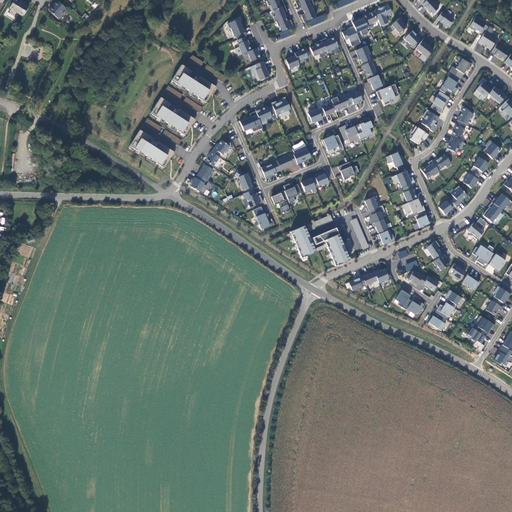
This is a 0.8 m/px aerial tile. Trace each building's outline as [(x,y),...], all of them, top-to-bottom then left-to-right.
[(14,0),(9,8),(22,16),(28,7),(17,0),(14,0)] [(278,0),(268,0),(266,1),(268,6),(271,5),(273,10),(285,5),(284,3),(282,0),(279,2),(278,1),(278,0)] [(312,6),(314,5),(312,0),(311,0),(308,1),(307,0),(297,0),(295,1),(296,3),(297,6),(300,5),(301,6),(303,10),(312,6)] [(353,0),(341,0),(335,3),(337,9),(354,1),(353,0)] [(426,0),(422,4),(426,9),(428,10),(433,15),(437,11),(436,10),(439,7),(435,4),(436,3),(432,0),(426,0)] [(57,1),(49,10),(57,18),(58,19),(60,19),(64,15),(63,13),(62,12),(65,8),(57,1)] [(276,21),(286,17),(284,13),(283,12),(287,10),(286,8),(285,5),(273,10),(275,16),(273,17),(275,22),(276,21)] [(388,23),(386,17),(386,15),(392,13),(389,5),(384,7),(382,8),(379,9),(374,11),(381,26),(388,23)] [(314,12),(312,6),(303,10),(304,14),(305,15),(301,17),(302,19),(304,22),(315,18),(313,12),(314,12)] [(365,15),(363,16),(363,17),(367,26),(377,21),(373,12),(367,15),(367,14),(365,15)] [(442,12),(437,18),(440,21),(440,22),(443,24),(444,23),(448,27),(454,20),(449,16),(446,13),(445,14),(442,12)] [(323,15),(308,21),(311,27),(325,21),(323,15)] [(402,16),(390,26),(394,30),(395,29),(400,35),(404,32),(402,30),(406,27),(402,22),(404,20),(403,18),(402,16)] [(286,17),(276,21),(279,27),(280,26),(282,32),(294,27),(293,24),(291,21),(288,23),(287,21),(286,17)] [(367,26),(363,17),(358,18),(360,21),(357,22),(355,19),(354,19),(351,21),(353,26),(356,33),(360,31),(362,36),(368,34),(366,29),(368,28),(367,26)] [(480,32),(484,34),(486,31),(488,27),(485,25),(475,18),(469,28),(474,31),(475,29),(477,31),(480,32)] [(237,40),(245,37),(246,36),(243,28),(239,19),(227,24),(229,28),(231,29),(234,36),(235,36),(237,40)] [(356,33),(353,26),(349,28),(350,29),(345,31),(342,32),(345,40),(348,39),(352,47),(361,43),(356,33)] [(412,28),(407,33),(408,35),(404,39),(407,42),(413,48),(417,43),(416,42),(421,38),(419,36),(417,34),(415,35),(414,33),(416,31),(412,28)] [(291,29),(279,34),(282,39),(293,34),(291,29)] [(486,31),(484,34),(478,43),(481,45),(482,44),(486,47),(490,50),(498,38),(486,31)] [(238,44),(242,54),(247,52),(251,50),(249,44),(250,44),(249,42),(248,40),(247,40),(245,37),(237,40),(239,44),(238,44)] [(326,38),(322,40),(327,52),(327,54),(332,52),(331,50),(338,47),(334,38),(329,40),(327,41),(326,38)] [(426,40),(424,38),(415,49),(422,54),(419,58),(424,62),(434,49),(430,46),(429,47),(426,45),(429,42),(426,40)] [(327,52),(322,40),(318,42),(315,44),(315,45),(310,48),(313,57),(319,54),(321,58),(326,56),(325,54),(327,52)] [(509,52),(500,46),(497,44),(492,51),(495,54),(494,55),(496,56),(498,58),(498,57),(503,61),(509,52)] [(366,46),(355,51),(357,55),(358,54),(360,59),(362,64),(370,60),(368,56),(370,55),(366,46)] [(251,50),(247,52),(251,61),(260,58),(259,55),(258,52),(260,51),(258,47),(251,50)] [(294,54),(299,64),(304,62),(303,59),(310,57),(305,47),(301,49),(301,50),(299,51),(294,53),(294,54)] [(289,70),(299,65),(299,64),(294,54),(290,56),(291,57),(288,59),(285,60),(285,61),(286,65),(287,64),(289,70)] [(192,55),(190,59),(201,65),(204,62),(192,55)] [(459,80),(460,81),(462,78),(464,74),(463,74),(466,69),(468,70),(472,64),(468,61),(467,62),(458,56),(456,60),(459,63),(455,69),(452,67),(448,73),(450,74),(459,80)] [(366,74),(368,77),(377,73),(372,61),(362,66),(363,70),(364,69),(366,74)] [(262,62),(249,67),(253,75),(256,74),(259,81),(270,76),(268,73),(267,70),(266,70),(262,62)] [(201,100),(205,103),(208,98),(211,94),(214,90),(216,87),(181,65),(171,81),(178,85),(179,84),(182,86),(181,88),(184,91),(185,89),(189,91),(192,93),(191,96),(194,98),(196,95),(198,97),(198,98),(201,100)] [(459,80),(450,74),(447,77),(444,81),(445,82),(439,90),(445,93),(447,89),(454,94),(457,89),(454,87),(456,84),(459,80)] [(378,75),(367,79),(369,83),(370,83),(372,86),(373,90),(382,86),(379,79),(380,78),(378,75)] [(482,101),(488,94),(491,90),(484,84),(485,83),(487,81),(484,79),(483,78),(478,84),(480,85),(476,90),(481,95),(479,97),(482,101)] [(485,83),(484,84),(491,90),(492,89),(489,87),(493,83),(490,81),(487,85),(485,83)] [(394,84),(376,92),(378,96),(380,95),(381,97),(383,100),(385,105),(390,103),(389,100),(395,98),(394,97),(399,95),(394,84)] [(180,99),(183,94),(168,85),(164,91),(169,94),(170,93),(180,99)] [(497,89),(494,86),(492,89),(491,90),(488,94),(491,97),(490,97),(494,100),(495,100),(499,104),(502,100),(503,100),(506,96),(501,92),(502,91),(501,90),(498,88),(497,89)] [(349,94),(345,95),(350,106),(350,107),(355,105),(359,104),(358,102),(362,101),(358,91),(350,95),(349,94)] [(445,104),(449,98),(441,92),(439,96),(437,95),(432,102),(433,103),(430,107),(440,114),(443,109),(442,109),(445,104)] [(345,95),(337,99),(336,97),(330,100),(336,112),(339,111),(342,109),(343,110),(346,108),(346,107),(350,106),(345,95)] [(200,112),(203,107),(186,97),(183,101),(200,112)] [(180,133),(184,136),(188,130),(190,127),(193,123),(195,120),(161,98),(150,114),(157,118),(158,117),(161,119),(160,121),(163,123),(164,121),(168,124),(172,126),(170,129),(173,131),(175,128),(177,130),(177,131),(180,133)] [(271,104),(272,106),(275,113),(276,115),(281,114),(282,117),(290,114),(288,110),(290,110),(285,98),(281,100),(278,101),(280,105),(278,105),(276,101),(271,104)] [(511,101),(509,98),(501,106),(504,109),(502,111),(505,115),(507,113),(511,118),(511,116),(511,101)] [(319,111),(322,118),(335,112),(330,103),(327,104),(327,106),(325,106),(325,105),(321,107),(322,109),(319,111)] [(275,113),(272,106),(268,108),(267,106),(265,107),(261,109),(255,111),(260,122),(267,120),(267,121),(273,119),(271,115),(275,113)] [(458,121),(466,125),(470,118),(471,119),(473,115),(463,106),(460,111),(462,112),(460,115),(458,121)] [(310,118),(308,119),(310,123),(315,121),(318,120),(318,121),(322,119),(322,118),(319,111),(317,107),(313,109),(314,111),(308,114),(310,118)] [(436,122),(439,118),(427,110),(422,117),(424,118),(421,123),(430,129),(429,129),(433,132),(435,128),(437,126),(433,123),(435,121),(436,122)] [(263,128),(260,122),(255,111),(249,114),(251,117),(249,118),(246,119),(245,119),(243,120),(239,121),(243,132),(251,128),(253,132),(263,128)] [(159,131),(162,127),(148,118),(145,122),(159,131)] [(360,140),(360,141),(368,138),(367,136),(372,134),(369,129),(373,128),(369,118),(365,119),(361,121),(362,124),(354,127),(360,140)] [(466,125),(458,121),(456,125),(454,129),(454,130),(452,135),(460,139),(465,130),(465,129),(466,125)] [(355,142),(360,140),(354,127),(354,126),(350,128),(347,130),(345,126),(342,127),(339,128),(344,141),(348,139),(350,143),(354,141),(355,142)] [(426,139),(429,135),(415,126),(411,133),(413,134),(410,139),(419,145),(420,143),(422,140),(420,139),(422,137),(426,139)] [(159,165),(164,168),(169,160),(172,155),(173,153),(174,152),(140,130),(129,146),(136,151),(137,150),(140,152),(139,154),(142,156),(143,154),(148,157),(151,159),(149,161),(152,163),(154,161),(157,162),(156,163),(159,165)] [(338,149),(343,147),(338,135),(334,137),(333,134),(328,136),(329,138),(325,139),(323,140),(322,142),(324,147),(325,147),(327,151),(337,147),(338,149)] [(464,143),(451,137),(449,141),(450,141),(449,144),(446,143),(445,145),(444,147),(450,150),(449,151),(455,154),(458,148),(461,149),(464,143)] [(214,148),(211,152),(217,156),(220,153),(223,155),(227,150),(231,149),(230,143),(225,143),(221,140),(217,146),(216,146),(215,147),(214,149),(214,148)] [(486,147),(483,151),(493,160),(496,157),(495,156),(498,153),(501,149),(498,146),(497,147),(493,143),(488,149),(486,147)] [(294,154),(293,155),(297,163),(305,160),(308,158),(311,157),(305,144),(300,148),(293,151),(294,154)] [(211,152),(211,151),(209,155),(210,156),(209,157),(206,161),(213,167),(219,158),(217,156),(211,152)] [(398,171),(405,168),(403,164),(402,164),(401,161),(399,156),(400,156),(398,152),(386,157),(388,163),(392,161),(395,168),(396,167),(398,171)] [(281,170),(281,171),(290,167),(293,165),(297,163),(293,155),(292,153),(288,155),(289,155),(276,161),(281,170)] [(437,158),(432,162),(438,170),(445,165),(446,167),(451,163),(445,154),(439,158),(439,157),(437,158)] [(479,157),(471,170),(472,171),(479,176),(482,172),(483,173),(485,169),(484,169),(485,167),(488,163),(479,157)] [(274,173),(281,170),(276,161),(276,160),(277,162),(267,166),(266,165),(261,167),(266,179),(270,177),(275,176),(274,173)] [(432,162),(431,161),(428,163),(430,165),(426,168),(425,166),(423,167),(420,169),(427,179),(432,175),(433,176),(439,172),(438,170),(432,162)] [(351,168),(349,162),(338,167),(339,170),(340,172),(340,171),(344,180),(350,178),(349,177),(359,173),(356,166),(351,168)] [(206,180),(208,181),(211,176),(210,175),(213,170),(204,164),(200,171),(200,170),(199,172),(197,175),(206,180)] [(244,175),(244,173),(238,170),(234,175),(238,178),(238,177),(240,183),(244,193),(253,190),(253,189),(250,181),(252,180),(250,176),(249,173),(244,175)] [(401,188),(414,182),(413,179),(412,177),(408,179),(407,175),(408,175),(406,171),(392,177),(395,184),(399,182),(401,188)] [(479,176),(472,171),(469,174),(469,173),(463,182),(471,188),(475,183),(475,184),(476,182),(478,180),(477,179),(479,176)] [(311,179),(315,188),(323,184),(323,185),(329,183),(324,172),(321,173),(318,174),(319,176),(315,178),(315,177),(311,179)] [(206,180),(197,175),(196,178),(194,177),(193,179),(192,181),(193,182),(191,187),(199,192),(206,180)] [(511,176),(508,182),(506,180),(504,183),(503,184),(511,191),(511,176)] [(313,193),(317,191),(315,188),(311,179),(311,178),(307,180),(301,183),(305,192),(311,189),(313,193)] [(285,191),(284,191),(286,197),(289,203),(295,201),(293,197),(300,194),(299,192),(300,191),(297,184),(293,186),(294,187),(291,188),(289,184),(286,185),(283,186),(285,191)] [(403,188),(405,192),(403,193),(407,202),(417,198),(414,192),(413,189),(414,188),(412,184),(403,188)] [(451,201),(454,205),(456,207),(459,204),(459,203),(461,201),(462,199),(463,200),(467,196),(459,186),(454,190),(455,191),(452,195),(454,198),(451,201)] [(244,193),(243,194),(245,198),(246,198),(250,208),(263,202),(261,198),(260,195),(257,197),(255,194),(254,194),(253,190),(244,193)] [(286,197),(284,191),(284,190),(279,192),(280,193),(278,194),(276,195),(271,197),(274,205),(280,202),(280,204),(285,202),(283,198),(286,197)] [(492,202),(501,210),(505,205),(507,207),(511,202),(501,194),(496,200),(494,198),(491,202),(492,202)] [(365,208),(367,212),(369,211),(378,207),(373,197),(364,201),(365,203),(367,207),(365,208)] [(417,199),(405,204),(406,206),(403,207),(406,213),(411,210),(412,213),(417,211),(418,213),(425,210),(423,206),(421,207),(420,205),(418,201),(417,199)] [(450,199),(447,202),(446,201),(438,207),(444,215),(452,208),(451,208),(454,205),(451,201),(450,199)] [(500,213),(501,210),(492,202),(488,206),(489,207),(482,215),(491,223),(496,217),(499,220),(503,215),(500,213)] [(378,207),(369,211),(370,215),(372,218),(370,219),(372,223),(383,219),(380,214),(385,212),(382,206),(378,207)] [(261,207),(253,210),(256,217),(255,217),(258,224),(259,224),(261,230),(272,225),(269,220),(267,220),(264,213),(263,214),(262,211),(261,207)] [(415,216),(417,222),(416,223),(419,229),(424,227),(424,226),(430,223),(429,221),(428,219),(427,219),(426,216),(424,212),(415,216)] [(330,215),(312,222),(312,224),(308,226),(309,229),(332,221),(330,215)] [(357,218),(351,220),(363,250),(369,247),(357,218)] [(383,219),(372,223),(373,225),(374,227),(375,227),(378,233),(387,229),(383,219)] [(484,226),(478,220),(476,222),(475,224),(474,225),(472,224),(467,230),(471,234),(471,233),(474,235),(473,236),(477,240),(484,231),(481,229),(484,226)] [(306,256),(316,252),(311,241),(310,239),(309,238),(307,238),(306,236),(308,235),(304,226),(290,232),(291,236),(293,239),(296,245),(297,249),(301,258),(302,258),(306,256)] [(350,260),(343,246),(341,246),(340,243),(342,243),(336,228),(312,238),(313,240),(315,245),(324,241),(335,266),(350,260)] [(391,235),(389,230),(377,235),(378,237),(379,239),(380,238),(381,241),(380,241),(380,242),(379,242),(380,246),(394,240),(392,235),(391,235)] [(434,257),(436,260),(443,255),(440,252),(441,252),(437,247),(439,246),(437,243),(435,241),(434,242),(430,245),(429,244),(425,246),(433,257),(434,257)] [(476,247),(472,253),(476,256),(477,255),(479,256),(476,261),(483,265),(485,263),(486,264),(493,254),(491,252),(494,248),(489,245),(486,249),(480,245),(478,249),(476,247)] [(397,253),(400,259),(408,255),(406,249),(397,253)] [(496,253),(489,264),(492,267),(493,266),(495,267),(495,268),(499,270),(505,260),(496,253)] [(444,254),(443,255),(436,260),(432,262),(435,266),(437,265),(441,271),(449,265),(446,261),(444,259),(446,258),(444,254)] [(405,265),(407,271),(419,267),(416,260),(405,265)] [(457,266),(454,264),(449,271),(452,274),(460,280),(465,272),(462,270),(460,269),(461,268),(459,267),(457,266)] [(376,271),(373,272),(377,281),(378,283),(383,282),(382,281),(388,278),(385,270),(378,272),(377,270),(376,271)] [(366,286),(377,281),(373,272),(370,273),(366,275),(366,274),(361,275),(366,285),(366,286)] [(474,290),(480,281),(471,276),(468,273),(462,283),(466,286),(466,285),(474,290)] [(366,285),(361,275),(358,277),(354,279),(354,280),(348,282),(351,290),(353,291),(366,285)] [(428,276),(422,285),(425,288),(427,289),(428,288),(433,291),(438,283),(428,276)] [(492,301),(499,305),(501,302),(503,303),(507,298),(510,294),(504,290),(498,286),(494,293),(495,294),(493,297),(495,298),(492,301)] [(408,299),(410,296),(405,292),(401,290),(395,299),(399,302),(397,304),(406,310),(412,301),(408,299)] [(448,300),(446,303),(454,308),(457,303),(459,304),(462,298),(449,290),(447,294),(446,296),(447,296),(445,298),(448,300)] [(500,311),(502,307),(499,305),(492,301),(492,300),(486,310),(494,315),(496,313),(498,310),(500,311)] [(412,301),(406,310),(409,312),(410,312),(415,315),(416,312),(419,314),(423,308),(422,307),(424,304),(420,302),(418,305),(415,303),(412,301)] [(447,317),(451,312),(452,313),(455,309),(454,308),(446,303),(443,306),(440,304),(439,307),(436,310),(447,317)] [(441,331),(445,324),(443,323),(445,319),(438,314),(436,318),(433,316),(431,319),(427,324),(432,327),(432,326),(441,331)] [(476,331),(485,337),(490,330),(489,330),(490,328),(492,329),(495,325),(479,316),(476,321),(479,323),(477,327),(478,327),(476,331)] [(481,344),(485,337),(471,328),(466,336),(471,338),(476,342),(477,341),(481,343),(481,344)] [(505,341),(502,345),(510,350),(511,347),(511,332),(510,331),(507,336),(508,336),(505,341)] [(511,356),(509,354),(511,351),(510,350),(502,345),(500,348),(497,351),(499,352),(497,355),(493,360),(499,364),(500,362),(505,366),(509,360),(511,361),(511,359),(511,356)]
